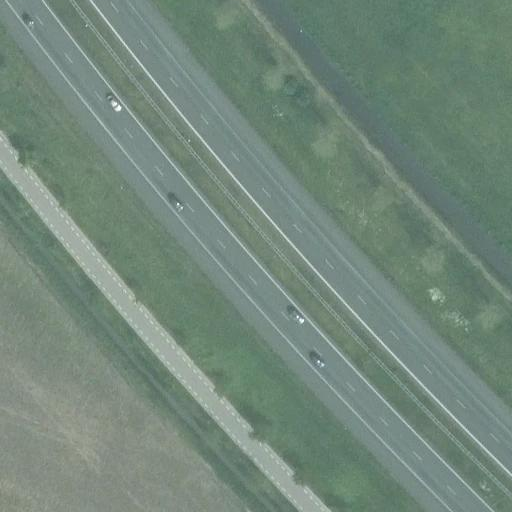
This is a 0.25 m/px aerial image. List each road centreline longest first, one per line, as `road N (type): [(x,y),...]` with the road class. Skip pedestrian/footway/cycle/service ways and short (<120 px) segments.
road 1 (motorway): [(24,0),(161,175),(471,511)]
road 2 (motorway): [(511,456),(356,296),(109,0)]
road 3 (unclassified): [(314,511),(92,266),(0,148)]
